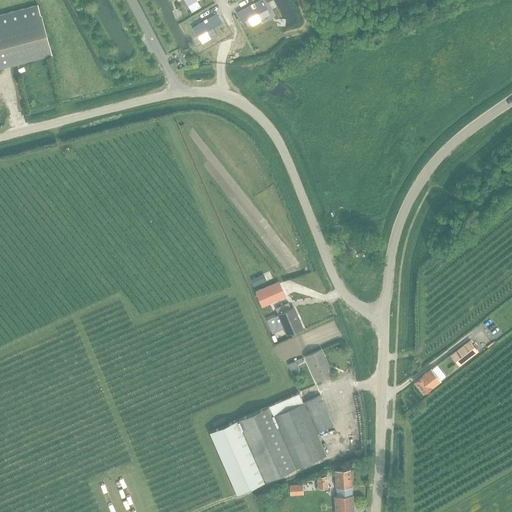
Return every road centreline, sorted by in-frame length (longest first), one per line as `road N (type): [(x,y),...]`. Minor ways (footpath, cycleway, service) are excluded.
road 1 (unclassified): [(217,92),(235,98),(275,136),(351,311),(385,321)]
road 2 (secondary): [(385,321),(404,207),(453,145),(511,101)]
road 3 (secondary): [(375,511),(385,321)]
road 4 (unclassified): [(0,135),(173,92)]
